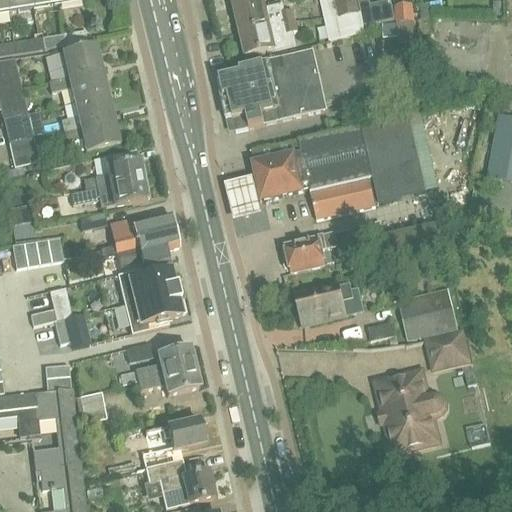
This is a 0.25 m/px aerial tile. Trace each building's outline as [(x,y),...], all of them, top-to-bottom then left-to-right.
[(7,0),(0,0),(0,14),(9,13),(7,0)] [(7,0),(9,13),(35,9),(33,0),(7,0)] [(33,0),(35,9),(60,5),(59,0),(33,0)] [(231,0),(234,14),(250,10),(249,6),(263,3),(262,0),(231,0)] [(357,12),(355,0),(334,0),(337,16),(357,12)] [(367,0),(357,0),(362,28),(393,23),(389,3),(369,6),(367,0)] [(240,36),(270,29),(296,23),(293,13),(286,14),(284,5),(265,10),(263,3),(249,6),(250,10),(234,14),(240,36)] [(395,25),(396,25),(412,24),(414,24),(413,6),(394,8),(395,25)] [(428,17),(428,8),(420,8),(420,22),(428,22),(428,17)] [(364,37),(360,16),(336,20),(340,41),(364,37)] [(296,23),(270,29),(240,36),(245,60),(275,53),(273,43),(293,38),(292,35),(298,34),(296,23)] [(382,27),(383,41),(397,41),(396,26),(382,27)] [(65,37),(67,49),(87,46),(85,34),(65,37)] [(67,49),(65,37),(40,41),(42,53),(67,49)] [(42,53),(40,41),(15,45),(17,57),(42,53)] [(0,59),(17,57),(15,45),(0,47),(0,59)] [(62,56),(68,81),(103,73),(97,48),(62,56)] [(228,102),(235,135),(304,119),(329,113),(315,53),(266,64),(267,69),(229,78),(229,80),(217,84),(221,103),(228,102)] [(0,64),(0,100),(23,95),(15,61),(0,64)] [(103,73),(68,81),(49,86),(51,96),(70,92),(74,106),(109,98),(103,73)] [(28,119),(23,95),(0,100),(0,103),(5,124),(28,119)] [(63,135),(79,131),(114,123),(109,98),(74,106),(77,120),(60,124),(63,135)] [(5,124),(10,148),(34,142),(28,119),(5,124)] [(425,196),(407,119),(360,130),(372,183),(378,207),(425,196)] [(120,148),(114,123),(79,131),(63,135),(65,145),(82,142),(85,156),(120,148)] [(311,197),(369,184),(372,183),(360,130),(252,156),(255,169),(254,169),(262,203),(310,193),(311,197)] [(511,186),(511,135),(495,132),(485,182),(511,186)] [(39,165),(34,142),(10,148),(15,171),(39,165)] [(108,178),(84,183),(86,192),(142,184),(141,177),(143,175),(141,168),(140,166),(139,163),(138,164),(136,152),(110,158),(105,159),(108,178)] [(143,191),(142,184),(86,192),(69,195),(70,206),(88,203),(89,206),(99,204),(101,212),(145,203),(144,201),(147,199),(145,192),(143,191)] [(375,210),(369,184),(311,197),(317,223),(375,210)] [(28,209),(11,212),(14,228),(31,226),(28,209)] [(111,240),(114,249),(174,235),(170,217),(133,226),(132,222),(112,227),(115,239),(111,240)] [(93,231),(91,219),(79,221),(81,234),(93,231)] [(356,230),(360,244),(384,239),(380,224),(356,230)] [(174,235),(114,249),(100,252),(102,262),(117,258),(120,271),(137,267),(136,264),(139,263),(142,273),(154,270),(158,269),(157,267),(177,262),(175,252),(178,251),(174,235)] [(291,278),(326,270),(322,254),(337,250),(334,236),(310,242),(311,245),(285,252),(288,263),(285,265),(284,268),(285,271),(287,273),(291,274),(291,278)] [(47,243),(51,267),(63,265),(59,241),(47,243)] [(47,243),(35,245),(39,269),(51,267),(47,243)] [(35,245),(23,247),(27,271),(39,269),(35,245)] [(15,273),(27,271),(23,247),(11,249),(15,273)] [(155,277),(154,270),(142,273),(117,279),(124,308),(176,296),(171,274),(155,277)] [(345,319),(357,316),(350,287),(296,301),(303,330),(345,319)] [(448,294),(400,306),(409,345),(458,334),(448,294)] [(176,296),(124,308),(131,338),(168,329),(166,322),(181,318),(181,317),(185,316),(182,304),(178,305),(176,296)] [(53,325),(56,324),(53,313),(30,318),(33,330),(53,325)] [(65,322),(56,324),(53,325),(59,349),(71,346),(70,341),(65,322)] [(368,331),(371,344),(390,340),(391,346),(397,345),(394,326),(368,331)] [(426,343),(433,372),(468,364),(461,335),(426,343)] [(88,337),(70,341),(71,346),(72,352),(91,347),(88,337)] [(122,388),(137,385),(194,372),(192,364),(194,360),(193,356),(190,354),(189,350),(157,358),(159,369),(120,378),(122,388)] [(44,371),(45,383),(69,381),(68,369),(44,371)] [(195,378),(194,372),(137,385),(139,395),(164,389),(166,399),(198,391),(197,387),(200,384),(199,379),(195,378)] [(374,385),(381,414),(382,414),(384,414),(387,426),(385,427),(386,434),(385,439),(388,447),(391,451),(392,457),(438,445),(432,420),(437,419),(442,416),(444,411),(444,406),(442,401),(437,398),(432,398),(427,399),(421,373),(374,385)] [(70,393),(69,381),(45,383),(46,395),(70,393)] [(72,394),(35,398),(39,425),(55,423),(59,453),(33,456),(35,476),(40,476),(81,471),(72,394)] [(40,439),(39,425),(35,398),(0,401),(0,422),(18,420),(20,441),(40,439)] [(102,398),(80,402),(83,418),(84,420),(106,415),(102,398)] [(142,459),(145,473),(181,463),(179,452),(205,446),(204,442),(206,441),(203,429),(200,430),(199,423),(168,431),(168,430),(145,435),(148,446),(170,441),(172,451),(142,459)] [(181,463),(145,473),(148,486),(159,484),(165,511),(166,511),(212,501),(206,474),(185,478),(181,463)] [(86,511),(81,471),(40,476),(42,495),(64,493),(65,511),(86,511)] [(100,485),(84,489),(87,500),(102,497),(100,485)]
